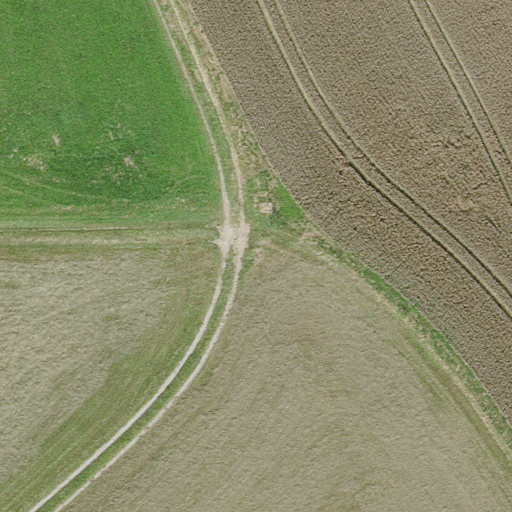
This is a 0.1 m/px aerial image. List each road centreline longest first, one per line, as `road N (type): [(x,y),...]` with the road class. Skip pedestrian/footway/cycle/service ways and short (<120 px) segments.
road 1 (track): [(0,243),(226,237),(295,252),(354,285),(511,469)]
road 2 (track): [(45,511),(113,453),(196,350),(217,303),(226,237),(204,137),(150,0)]
